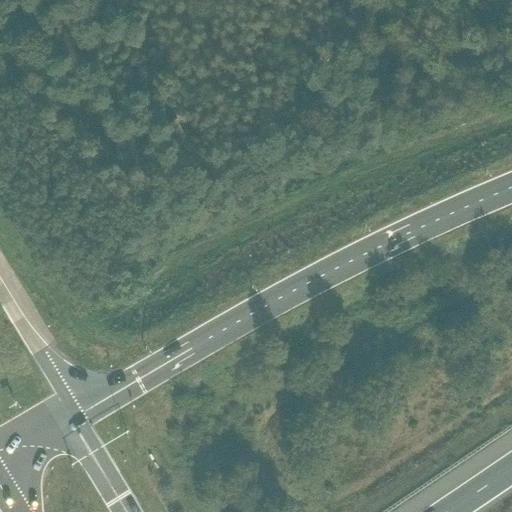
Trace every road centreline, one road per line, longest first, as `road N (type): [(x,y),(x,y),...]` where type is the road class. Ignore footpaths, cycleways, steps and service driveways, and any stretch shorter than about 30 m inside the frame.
road 1 (motorway): [(511,181),(303,276),(69,405)]
road 2 (tertiary): [(69,405),(0,290)]
road 3 (primary): [(126,511),(69,405)]
